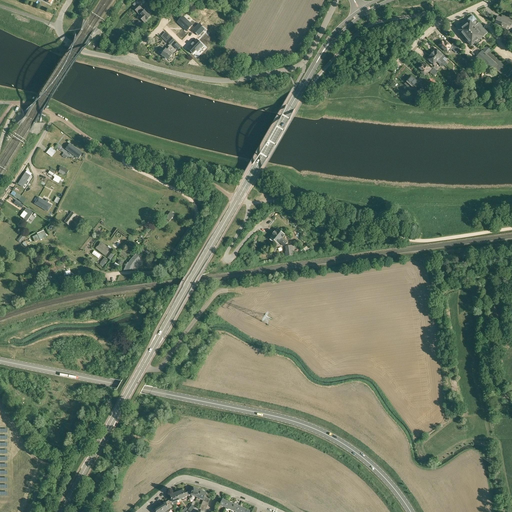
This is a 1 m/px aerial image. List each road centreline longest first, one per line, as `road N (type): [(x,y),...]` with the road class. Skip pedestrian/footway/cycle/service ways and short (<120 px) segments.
road 1 (primary): [(0,360),(301,423),(355,451),(410,511)]
road 2 (tertiary): [(61,511),(237,198)]
road 3 (unclassified): [(132,62),(222,80),(294,68),(336,0)]
road 4 (unclassified): [(237,198),(13,102)]
road 5 (track): [(356,222),(415,240),(511,227)]
road 6 (tertiary): [(237,198),(315,63)]
